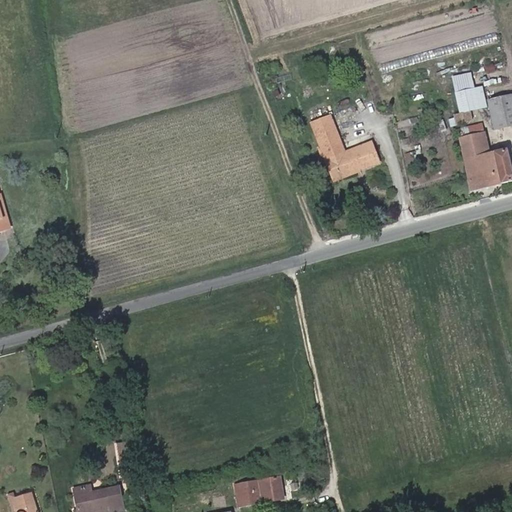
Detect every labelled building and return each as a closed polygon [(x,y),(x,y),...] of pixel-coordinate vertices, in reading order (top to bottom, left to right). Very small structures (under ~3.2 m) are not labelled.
[(457,97),(481,91),(479,85),(473,87),(468,72),(452,77),(457,97)] [(484,105),(481,91),(457,97),(460,108),(465,107),(466,109),(484,105)] [(511,97),(511,92),(487,99),(494,125),(511,121),(511,97)] [(453,110),(454,116),(455,117),(456,120),(468,118),(466,109),(465,107),(460,108),(453,110)] [(315,118),(328,153),(332,151),(339,170),(360,162),(361,164),(380,157),(372,138),(346,147),(345,142),(333,111),(315,118)] [(480,121),(457,126),(458,133),(482,128),(480,121)] [(488,150),(482,128),(458,133),(459,134),(471,182),(472,185),(511,175),(511,167),(507,146),(488,150)] [(362,166),(361,164),(360,162),(339,170),(332,151),(328,153),(336,176),(362,166)] [(119,321),(111,323),(113,331),(122,328),(119,321)] [(239,504),(239,505),(282,496),(278,474),(234,483),(239,504)] [(78,487),(82,511),(85,511),(126,502),(122,485),(96,491),(94,483),(78,487)] [(40,511),(35,493),(19,496),(23,511),(22,511),(40,511)]
